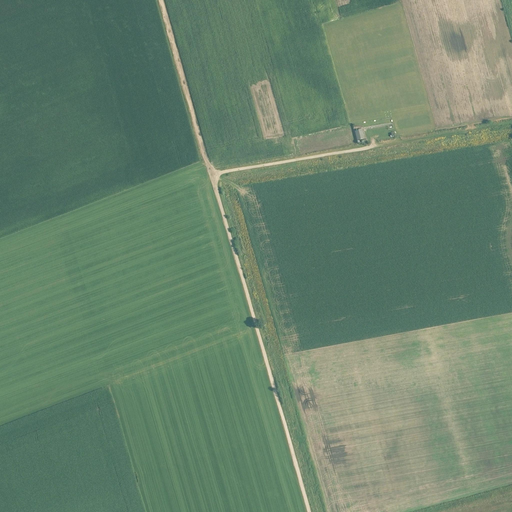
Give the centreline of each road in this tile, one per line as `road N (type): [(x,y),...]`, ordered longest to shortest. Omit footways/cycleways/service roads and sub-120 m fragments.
road 1 (track): [(309,511),(160,0)]
road 2 (track): [(210,174),(373,146),(375,136)]
